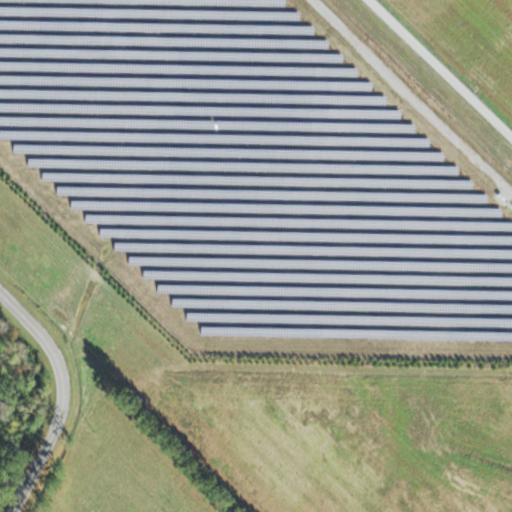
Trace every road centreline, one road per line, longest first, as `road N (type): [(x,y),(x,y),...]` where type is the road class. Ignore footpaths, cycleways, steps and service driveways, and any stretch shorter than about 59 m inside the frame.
road 1 (residential): [(13,511),(65,396),(55,353),(0,290)]
road 2 (residential): [(511,131),(372,0)]
